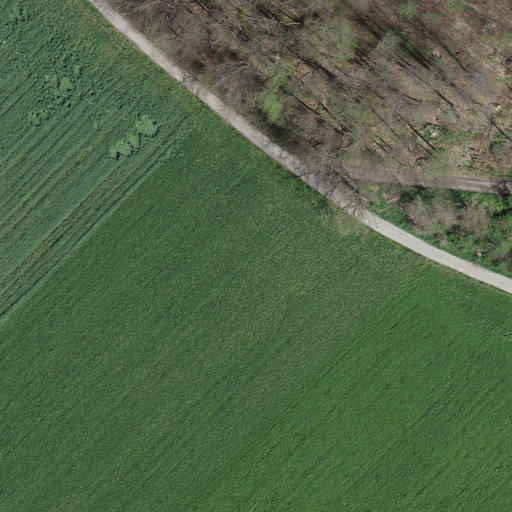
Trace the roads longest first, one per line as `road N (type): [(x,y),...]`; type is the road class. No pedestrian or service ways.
road 1 (track): [(103,0),(150,53),(306,174),(511,293)]
road 2 (track): [(306,174),(511,188)]
